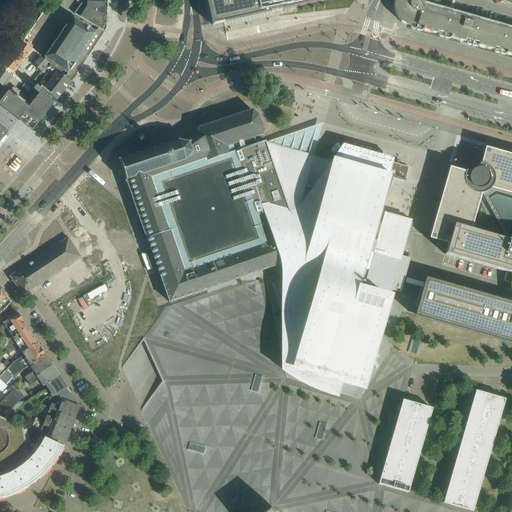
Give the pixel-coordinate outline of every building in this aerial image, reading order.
[(107,16),(107,0),(76,0),(76,1),(81,4),(74,14),(104,32),(106,29),(106,23),(106,16),(107,16)] [(222,23),(255,16),(265,14),(289,8),(296,7),(326,0),(206,0),(209,15),(211,24),(212,25),(213,25),(222,23)] [(393,0),(394,2),(393,8),(395,12),(397,17),(397,18),(399,19),(401,22),(405,26),(484,48),(511,55),(511,28),(491,23),(424,4),(423,1),(419,1),(419,0),(393,0)] [(97,34),(74,19),(68,28),(67,27),(44,58),(68,75),(77,62),(77,61),(84,51),(97,34)] [(23,41),(15,51),(25,58),(32,49),(23,41)] [(15,51),(9,59),(19,66),(24,59),(25,58),(15,51)] [(44,68),(48,63),(41,57),(33,66),(37,68),(41,72),(44,68)] [(9,59),(3,67),(13,73),(19,66),(9,59)] [(44,68),(41,72),(44,74),(64,91),(70,82),(48,63),(44,68)] [(0,91),(13,73),(3,67),(0,70),(0,91)] [(64,91),(44,74),(41,79),(38,82),(38,83),(45,88),(44,89),(57,100),(64,91)] [(37,125),(53,104),(56,100),(57,100),(44,89),(45,88),(38,83),(37,84),(34,89),(27,97),(14,86),(9,93),(8,92),(0,101),(0,106),(19,121),(32,130),(31,131),(32,131),(37,125)] [(252,177),(234,172),(226,147),(253,138),(260,136),(262,128),(257,115),(252,110),(198,128),(197,136),(187,143),(179,141),(179,139),(177,139),(178,142),(171,144),(170,141),(168,142),(169,144),(162,147),(162,144),(160,144),(161,147),(154,149),(153,147),(152,147),(153,150),(146,152),(145,150),(144,150),(145,153),(138,155),(137,152),(136,153),(136,155),(130,158),(129,155),(127,155),(128,158),(120,161),(117,159),(117,161),(120,162),(125,179),(124,182),(126,183),(126,182),(140,222),(147,240),(148,239),(169,302),(282,264),(268,225),(265,226),(259,208),(262,206),(252,177)] [(0,147),(3,143),(10,134),(0,125),(0,147)] [(253,138),(226,147),(234,172),(252,177),(262,206),(259,208),(265,226),(268,225),(282,264),(282,266),(282,268),(282,278),(274,281),(274,282),(282,305),(282,315),(282,328),(282,371),(310,388),(312,384),(338,397),(339,392),(341,385),(342,381),(351,379),(351,383),(352,385),(364,383),(365,383),(365,377),(366,361),(368,333),(378,336),(379,336),(388,302),(392,290),(400,293),(410,258),(401,256),(409,228),(411,221),(377,211),(385,184),(387,184),(389,176),(405,181),(406,178),(409,167),(390,162),(391,159),(344,146),(332,161),(330,164),(312,159),(313,157),(312,156),(312,157),(265,143),(265,142),(256,145),(254,138),(253,138)] [(511,159),(487,153),(486,156),(484,164),(482,164),(481,164),(479,164),(479,169),(470,174),(466,171),(464,173),(464,176),(452,172),(436,228),(434,235),(447,238),(449,241),(445,255),(506,272),(511,273),(511,159)] [(415,190),(420,180),(411,175),(406,186),(415,190)] [(106,192),(94,195),(96,203),(108,200),(106,192)] [(96,206),(100,222),(115,218),(111,202),(96,206)] [(124,259),(137,249),(124,232),(111,241),(124,259)] [(23,295),(80,257),(68,238),(10,277),(23,295)] [(72,305),(89,335),(106,325),(91,329),(131,305),(124,280),(119,272),(109,277),(108,278),(68,302),(73,311),(72,305)] [(511,273),(506,272),(506,273),(503,281),(503,282),(504,282),(511,284),(511,273)] [(511,303),(425,279),(421,291),(417,307),(414,316),(511,344),(511,303)] [(511,335),(506,337),(425,351),(423,351),(421,352),(420,352),(418,353),(417,354),(409,357),(396,363),(391,366),(387,369),(383,372),(379,375),(375,379),(371,383),(346,408),(286,391),(284,384),(282,373),(267,303),(265,298),(262,297),(260,305),(253,304),(255,295),(229,287),(208,294),(199,297),(166,309),(161,313),(146,333),(147,336),(124,368),(127,375),(133,390),(153,431),(189,511),(193,511),(261,511),(273,503),(280,511),(469,511),(431,501),(387,489),(387,487),(378,484),(379,480),(361,475),(356,473),(350,472),(365,448),(395,401),(399,395),(404,390),(408,384),(414,380),(419,376),(425,372),(430,369),(436,366),(443,364),(449,362),(488,356),(511,351),(511,335)] [(1,290),(0,289),(0,313),(10,303),(1,290)] [(27,328),(17,313),(3,323),(12,338),(27,328)] [(37,344),(27,328),(12,338),(13,339),(8,342),(4,347),(9,354),(18,347),(22,354),(37,344)] [(30,366),(45,356),(37,344),(22,354),(24,356),(15,361),(0,376),(0,379),(6,384),(14,376),(16,377),(21,372),(30,366)] [(28,382),(52,366),(45,356),(30,366),(33,372),(25,377),(28,382)] [(59,376),(52,366),(28,382),(30,386),(39,381),(43,386),(44,385),(44,386),(59,376)] [(70,393),(59,376),(44,386),(52,397),(55,395),(56,397),(57,397),(59,396),(61,399),(62,398),(70,393)] [(447,489),(443,503),(458,507),(473,511),(477,497),(481,483),(485,469),(489,455),(493,441),(497,427),(501,413),(505,399),(490,395),(475,391),(471,405),(467,419),(463,433),(459,447),(455,461),(451,475),(447,489)] [(0,410),(5,415),(19,401),(11,393),(0,403),(0,410)] [(49,409),(57,412),(75,419),(79,408),(70,393),(62,398),(61,399),(59,396),(57,397),(56,397),(53,404),(52,404),(49,409)] [(386,456),(380,478),(395,483),(410,487),(416,465),(420,451),(424,437),(428,423),(431,412),(432,409),(430,408),(426,407),(417,404),(408,402),(402,400),(398,414),(394,428),(390,442),(386,456)] [(49,409),(45,420),(70,430),(75,419),(57,412),(49,409)] [(61,452),(64,447),(0,417),(0,499),(1,499),(4,499),(10,497),(14,495),(17,494),(23,491),(28,488),(34,484),(38,480),(42,477),(46,473),(50,469),(53,465),(56,461),(59,456),(61,452)] [(45,420),(39,433),(47,437),(65,444),(70,430),(45,420)] [(379,480),(378,484),(387,487),(393,489),(408,493),(410,487),(395,483),(380,478),(379,480)]
